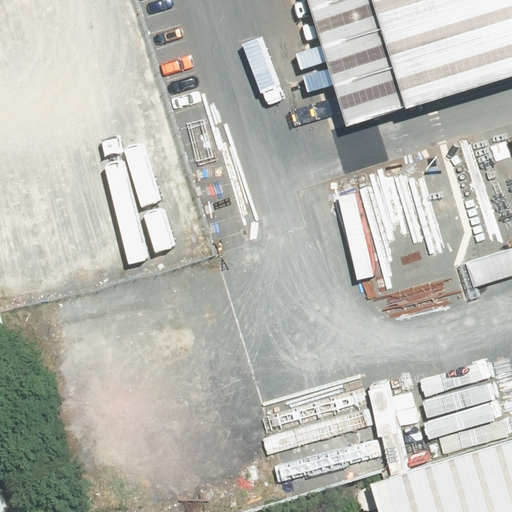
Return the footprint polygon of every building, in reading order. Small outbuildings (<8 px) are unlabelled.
[(511,69),(511,0),(322,0),(358,116),(511,69)] [(116,426),(99,432),(125,511),(140,511),(144,511),(174,511),(140,409),(114,418),(116,426)] [(511,511),(511,412),(362,458),(378,511),(511,511)] [(200,413),(179,420),(207,506),(228,499),(200,413)] [(238,428),(213,436),(231,491),(256,483),(238,428)] [(106,511),(81,431),(59,438),(82,511),(106,511)]
